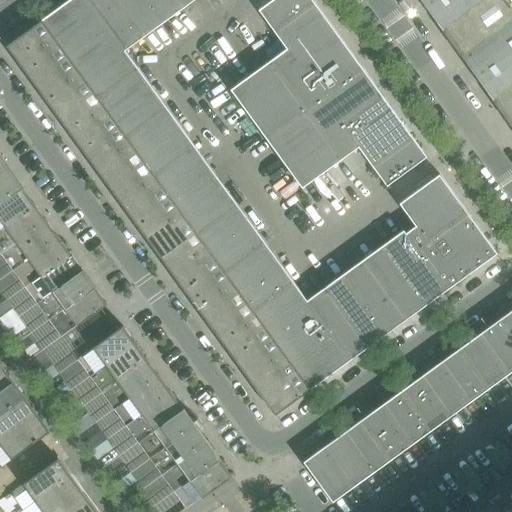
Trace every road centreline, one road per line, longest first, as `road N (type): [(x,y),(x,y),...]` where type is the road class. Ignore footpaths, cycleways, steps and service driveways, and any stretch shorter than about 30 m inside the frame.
road 1 (residential): [(511,277),(289,438),(265,444),(0,87)]
road 2 (residential): [(511,187),(379,0)]
